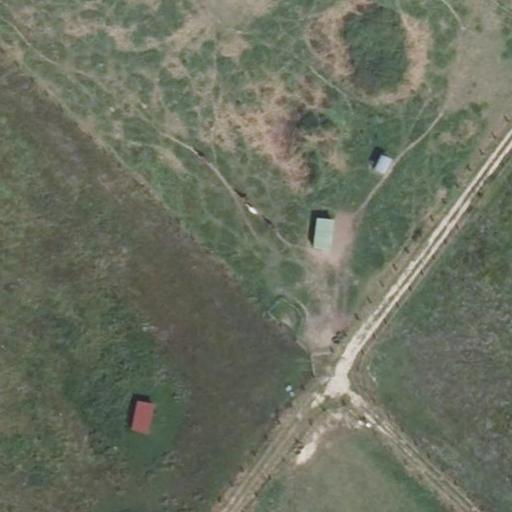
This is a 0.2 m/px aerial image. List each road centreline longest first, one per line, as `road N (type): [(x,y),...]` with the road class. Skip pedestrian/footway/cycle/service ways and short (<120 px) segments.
road 1 (track): [(511,144),(235,511)]
road 2 (track): [(331,384),(463,511)]
